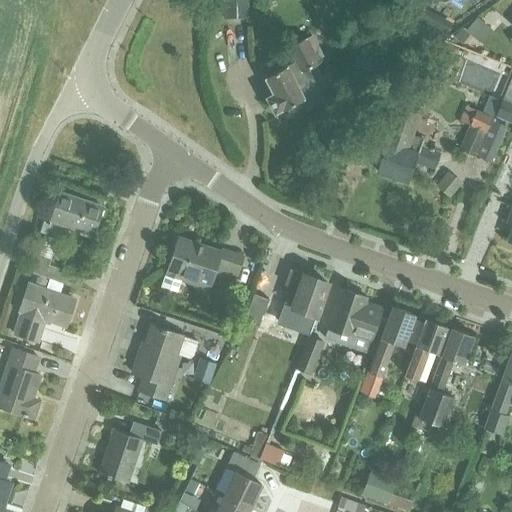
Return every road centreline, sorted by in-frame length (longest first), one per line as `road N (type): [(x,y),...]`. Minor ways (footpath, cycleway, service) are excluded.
road 1 (unclassified): [(46,511),(148,201),(179,157)]
road 2 (residential): [(511,307),(298,237),(179,157)]
road 3 (unclassified): [(0,270),(43,147),(79,85)]
road 4 (residential): [(179,157),(79,85)]
